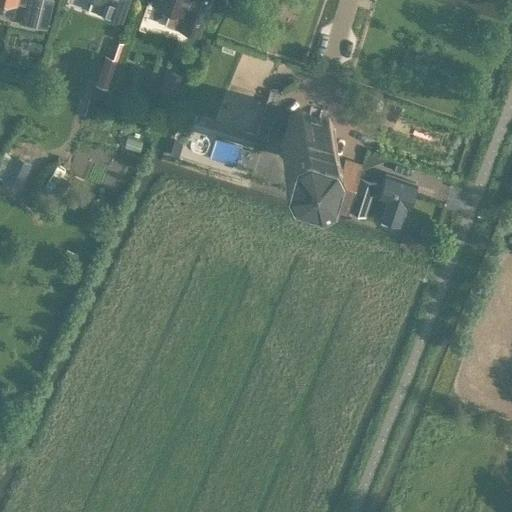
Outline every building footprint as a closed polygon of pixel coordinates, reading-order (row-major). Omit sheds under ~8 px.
[(0,0),(17,3),(27,6),(22,24),(37,27),(36,28),(47,31),(54,0),(53,0),(0,0)] [(92,0),(89,10),(104,15),(106,8),(125,14),(129,0),(92,0)] [(199,36),(210,5),(195,0),(154,0),(153,5),(171,11),(166,25),(199,36)] [(265,79),(264,70),(277,70),(277,44),(241,45),(242,79),(265,79)] [(101,67),(115,72),(123,50),(110,45),(101,67)] [(167,69),(159,90),(178,97),(186,76),(167,69)] [(302,109),(288,116),(279,145),(286,159),(315,169),(329,161),(338,132),(331,118),(302,109)] [(17,148),(22,134),(11,130),(6,144),(17,148)] [(18,145),(5,171),(21,179),(34,154),(18,145)] [(317,195),(350,206),(357,183),(325,172),(317,195)] [(361,178),(352,206),(367,210),(372,195),(385,199),(379,216),(383,217),(381,223),(395,227),(397,222),(400,223),(406,205),(409,206),(416,184),(386,174),(382,187),(375,184),(376,183),(361,178)]
